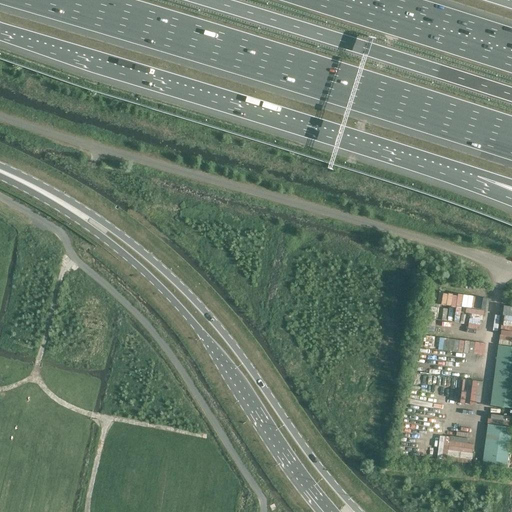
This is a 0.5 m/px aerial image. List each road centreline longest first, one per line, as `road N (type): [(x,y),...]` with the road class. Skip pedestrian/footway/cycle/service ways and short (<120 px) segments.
road 1 (unclassified): [(511,272),(0,117)]
road 2 (motorway): [(0,31),(477,177)]
road 3 (motorway): [(56,0),(511,140)]
road 4 (secondary): [(357,511),(178,284),(92,215),(58,201)]
road 5 (unclassified): [(0,196),(58,230),(77,263),(166,349),(260,496),(262,511)]
road 6 (secondary): [(58,201),(171,299),(329,511)]
road 7 (motorway): [(203,0),(511,95)]
road 8 (track): [(73,258),(64,265),(36,374),(57,402),(106,419),(83,511)]
road 9 (motorway): [(511,51),(348,0)]
road 10 (track): [(391,472),(511,484)]
